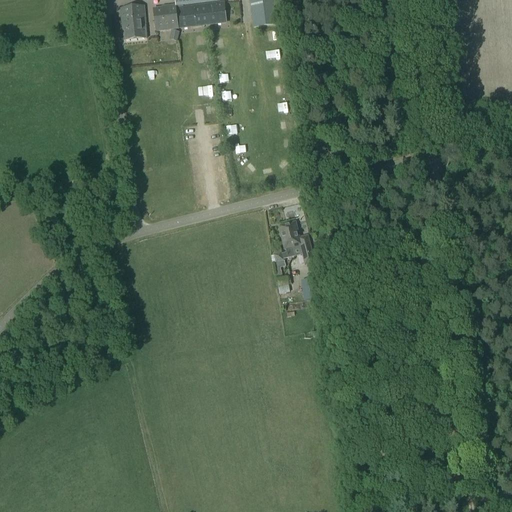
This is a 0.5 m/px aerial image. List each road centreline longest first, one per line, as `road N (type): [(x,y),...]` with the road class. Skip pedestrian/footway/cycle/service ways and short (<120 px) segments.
road 1 (unclassified): [(0,328),(66,262),(98,244),(511,130)]
road 2 (track): [(468,511),(444,241)]
road 3 (track): [(444,241),(332,279),(291,269)]
